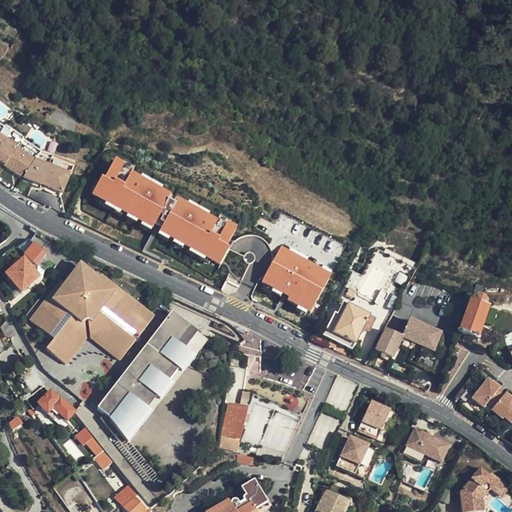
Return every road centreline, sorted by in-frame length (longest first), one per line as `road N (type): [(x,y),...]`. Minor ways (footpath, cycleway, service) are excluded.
road 1 (tertiary): [(0,193),(62,232),(334,364)]
road 2 (tertiary): [(334,364),(440,412),(511,463)]
road 3 (unknown): [(22,344),(148,496)]
